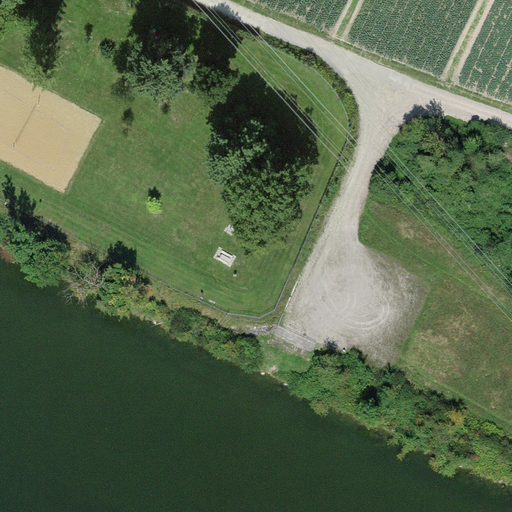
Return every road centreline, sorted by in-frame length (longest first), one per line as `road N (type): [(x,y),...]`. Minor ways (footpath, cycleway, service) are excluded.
road 1 (track): [(511,121),(209,0)]
road 2 (track): [(397,81),(344,238),(300,334)]
road 3 (unknown): [(511,303),(362,172)]
